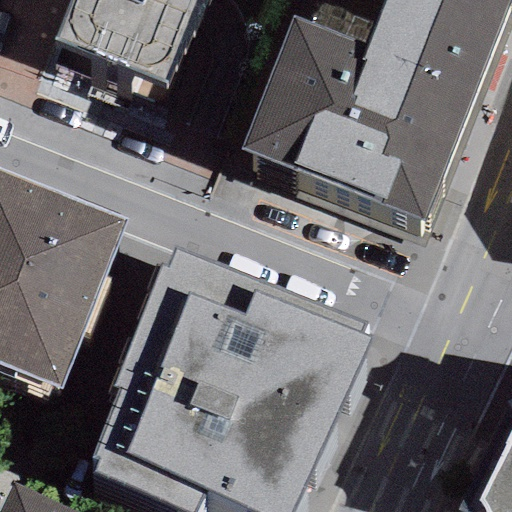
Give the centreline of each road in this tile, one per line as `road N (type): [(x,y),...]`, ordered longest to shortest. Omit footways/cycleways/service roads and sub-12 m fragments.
road 1 (residential): [(0,161),(471,328)]
road 2 (secondary): [(471,328),(385,511)]
